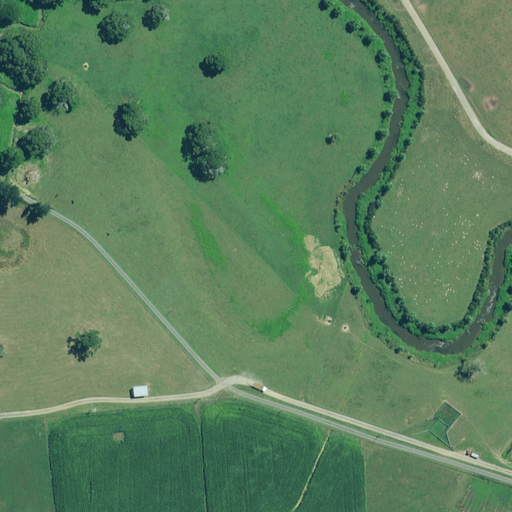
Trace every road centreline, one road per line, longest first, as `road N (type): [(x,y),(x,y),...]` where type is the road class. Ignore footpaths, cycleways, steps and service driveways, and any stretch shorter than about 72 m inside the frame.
road 1 (unclassified): [(511,475),(230,386)]
road 2 (track): [(230,386),(210,395),(112,395),(0,411)]
road 3 (track): [(404,0),(486,137),(511,152)]
